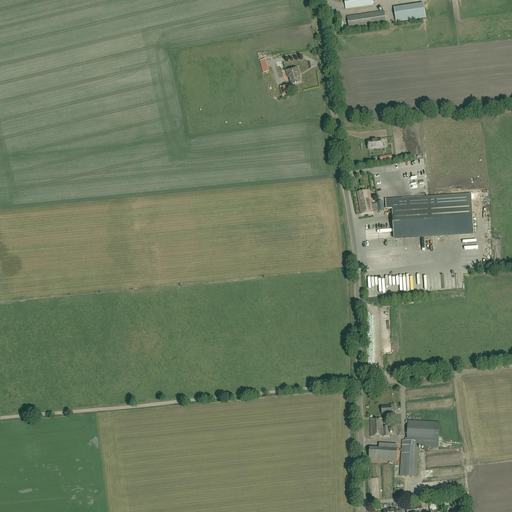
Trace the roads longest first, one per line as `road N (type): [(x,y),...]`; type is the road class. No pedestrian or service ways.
road 1 (unclassified): [(362,511),(356,266),(317,0)]
road 2 (track): [(359,385),(0,418)]
road 3 (track): [(359,385),(511,366)]
